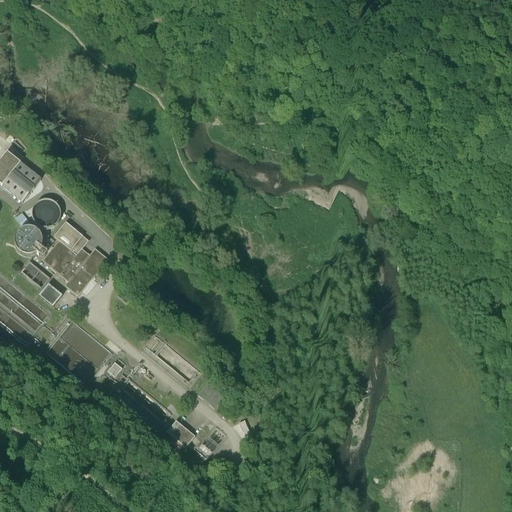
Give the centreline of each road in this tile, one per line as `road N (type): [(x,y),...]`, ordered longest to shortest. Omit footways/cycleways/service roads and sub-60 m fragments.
road 1 (unknown): [(511,327),(472,269),(399,216),(359,228),(367,283)]
road 2 (track): [(162,511),(0,402)]
road 3 (unknown): [(274,330),(363,318),(367,283)]
